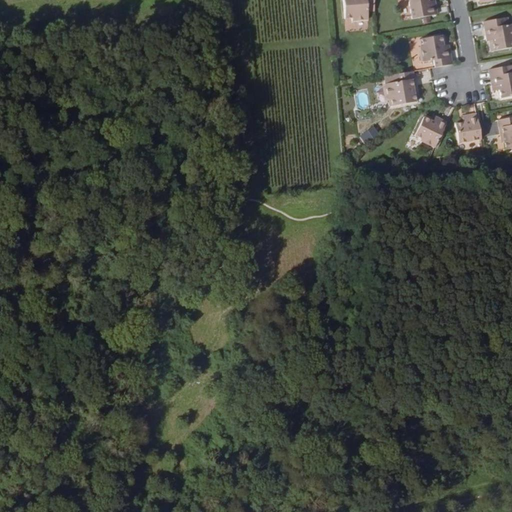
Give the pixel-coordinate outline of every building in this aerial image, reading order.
[(373,5),(373,0),(342,0),(344,20),(350,20),(351,22),(367,21),(366,13),(366,6),(373,5)] [(427,0),(408,0),(412,20),(437,15),(434,1),(428,2),(427,0)] [(366,13),(374,13),(373,5),(366,6),(366,13)] [(504,24),(511,23),(511,16),(503,17),(504,24)] [(494,39),(496,49),(511,46),(511,22),(511,23),(504,24),(503,17),(486,20),(490,40),(492,40),(494,39)] [(432,61),(433,69),(451,66),(448,46),(445,46),(443,47),(441,37),(421,40),(422,47),(420,47),(422,63),(425,62),(432,61)] [(427,71),(430,70),(433,69),(432,61),(425,62),(427,71)] [(511,73),(511,66),(503,67),(505,75),(511,73)] [(503,67),(488,70),(492,91),(497,90),(499,99),(511,96),(511,73),(505,75),(503,67)] [(416,91),(413,73),(398,75),(399,81),(392,83),(385,84),(387,100),(390,99),(391,106),(415,102),(414,95),(413,92),(416,91)] [(458,144),(481,140),(476,114),(462,117),(464,123),(455,125),(458,144)] [(418,142),(433,149),(446,123),(436,118),(435,121),(433,123),(423,118),(413,137),(419,140),(418,142)] [(504,140),(504,144),(505,150),(511,149),(511,118),(498,121),(501,141),(504,140)] [(357,135),(362,143),(376,135),(371,126),(357,135)]
